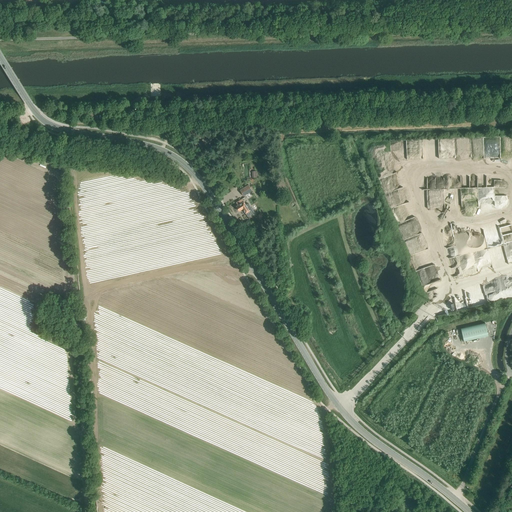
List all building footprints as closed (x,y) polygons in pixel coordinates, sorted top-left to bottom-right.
[(248,185),(240,190),(243,196),(252,190),(248,185)] [(242,199),(236,202),(238,205),(236,206),(239,211),(243,209),(248,216),(254,212),(253,210),(253,209),(252,207),(251,207),(248,203),(246,205),(242,199)] [(457,246),(446,247),(447,257),(458,256),(457,246)] [(422,286),(431,283),(426,268),(417,270),(422,286)] [(457,310),(469,307),(466,291),(457,293),(460,303),(457,304),(456,297),(454,297),(457,310)] [(485,324),(461,329),(464,342),(488,336),(485,324)]
